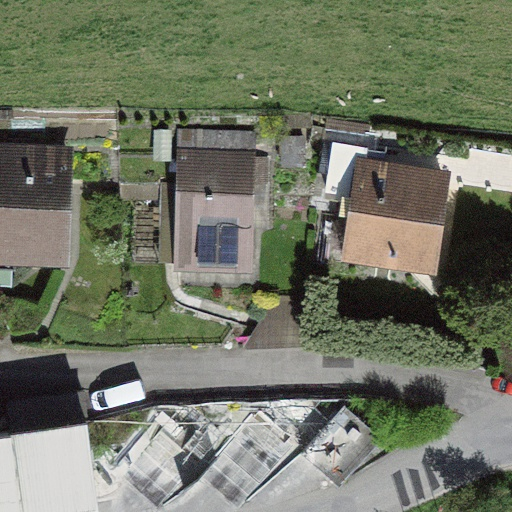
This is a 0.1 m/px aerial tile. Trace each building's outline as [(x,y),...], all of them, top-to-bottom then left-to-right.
[(66,151),(0,148),(0,247),(62,250),(66,151)] [(253,153),(180,150),(176,259),(249,262),(253,153)] [(450,179),(357,164),(343,246),(436,262),(450,179)] [(308,237),(277,236),(275,291),(306,292),(308,237)] [(0,511),(86,511),(100,510),(89,425),(0,436),(0,511)]
